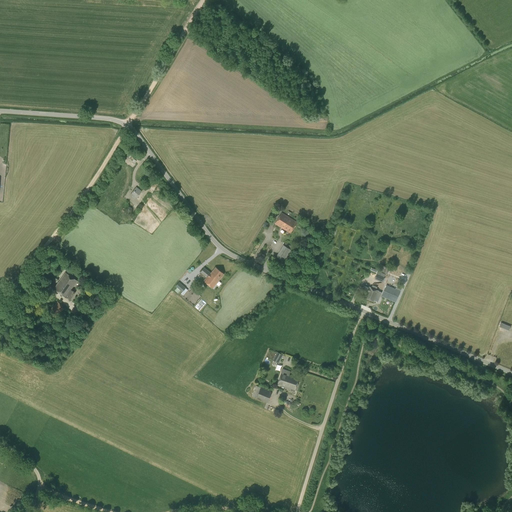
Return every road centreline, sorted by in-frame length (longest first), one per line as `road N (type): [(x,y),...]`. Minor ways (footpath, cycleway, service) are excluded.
road 1 (unclassified): [(361,309),(220,248),(127,119),(0,108)]
road 2 (track): [(201,0),(81,195),(26,266)]
road 3 (unclassified): [(296,511),(361,309)]
road 4 (unclassified): [(511,373),(361,309)]
